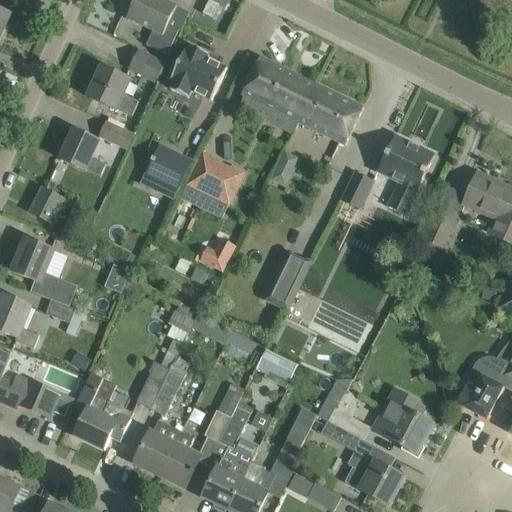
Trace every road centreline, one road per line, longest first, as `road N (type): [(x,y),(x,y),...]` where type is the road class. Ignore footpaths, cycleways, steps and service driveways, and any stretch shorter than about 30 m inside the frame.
road 1 (tertiary): [(511,117),(281,0)]
road 2 (tertiary): [(0,165),(75,0)]
road 3 (residential): [(149,511),(0,438)]
